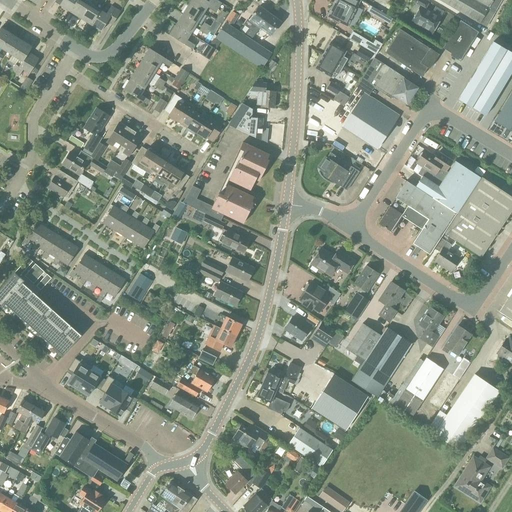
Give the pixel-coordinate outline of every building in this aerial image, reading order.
[(70,12),(77,0),(62,0),(59,5),(70,12)] [(83,0),(77,0),(70,12),(80,18),(90,4),(91,0),(86,0),(85,1),(83,0)] [(97,1),(96,0),(91,0),(90,4),(80,18),(90,25),(100,10),(95,7),(98,1),(97,1)] [(191,0),(190,2),(188,4),(204,13),(207,7),(215,12),(221,3),(216,0),(191,0)] [(359,0),(336,0),(328,17),(335,21),(334,22),(338,24),(339,22),(347,26),(357,6),(352,4),(354,0),(358,0),(360,1),(360,0),(359,0)] [(410,23),(431,35),(442,17),(426,8),(429,3),(428,2),(423,0),(414,0),(412,5),(418,9),(410,23)] [(436,0),(478,24),(492,0),(436,0)] [(197,23),(204,13),(188,4),(182,14),(197,23)] [(100,10),(90,25),(101,32),(107,22),(112,25),(120,12),(111,6),(106,14),(100,10)] [(259,28),(270,14),(259,6),(249,20),(253,23),(249,29),(251,30),(246,37),(249,38),(251,40),(259,28)] [(392,19),(370,6),(366,11),(389,24),(392,19)] [(221,11),(215,20),(221,24),(227,14),(221,11)] [(249,38),(246,37),(231,27),(238,16),(232,12),(225,23),(215,38),(239,54),(249,39),(249,38)] [(191,34),(197,23),(182,14),(176,25),(191,34)] [(270,14),(259,28),(270,36),(280,22),(270,14)] [(32,18),(21,17),(20,24),(31,26),(32,18)] [(478,34),(459,22),(441,49),(450,55),(449,57),(457,62),(458,60),(460,61),(478,34)] [(187,40),(191,34),(176,25),(173,29),(171,28),(168,33),(170,34),(169,35),(192,49),(195,45),(187,40)] [(31,27),(29,30),(39,37),(41,33),(31,27)] [(0,47),(2,49),(11,35),(0,28),(0,47)] [(427,69),(429,70),(439,55),(400,30),(385,53),(422,77),(427,69)] [(348,38),(376,55),(382,45),(375,40),(373,44),(352,31),(348,38)] [(437,32),(433,38),(441,44),(445,38),(437,32)] [(12,55),(21,41),(11,35),(2,49),(12,55)] [(272,54),(249,39),(239,54),(263,70),(272,54)] [(23,61),(28,53),(31,47),(21,41),(12,55),(22,61),(23,61)] [(348,59),(344,56),(347,51),(330,42),(322,55),(343,68),(348,59)] [(511,53),(493,42),(458,99),(486,116),(511,73),(511,53)] [(199,45),(195,51),(201,55),(205,49),(199,45)] [(209,60),(215,49),(210,46),(204,56),(209,60)] [(355,54),(368,62),(372,55),(360,48),(355,54)] [(142,59),(157,69),(161,62),(169,67),(172,63),(149,49),(142,59)] [(23,61),(22,61),(19,66),(15,73),(19,76),(23,69),(29,74),(39,59),(28,53),(23,61)] [(338,75),(343,68),(322,55),(314,69),(331,78),(334,73),(338,75)] [(391,98),(392,96),(394,93),(403,80),(404,78),(374,58),(355,87),(369,96),(373,88),(390,99),(391,98)] [(154,74),(157,69),(142,59),(136,69),(151,78),(157,82),(163,86),(165,83),(159,79),(159,78),(154,74)] [(154,85),(157,82),(151,78),(136,69),(129,80),(144,89),(147,84),(151,86),(154,85)] [(176,80),(182,84),(188,73),(182,69),(176,80)] [(263,81),(258,78),(249,90),(258,91),(256,105),(261,106),(273,108),(275,92),(263,91),(264,83),(262,83),(263,81)] [(26,91),(32,82),(27,79),(21,88),(26,91)] [(140,95),(144,89),(129,80),(123,90),(146,104),(148,100),(140,95)] [(179,88),(182,84),(176,80),(173,85),(179,88)] [(403,80),(394,93),(392,96),(405,105),(416,88),(403,80)] [(331,81),(326,89),(337,95),(341,87),(331,81)] [(511,92),(494,121),(511,131),(511,92)] [(169,116),(178,122),(189,104),(174,95),(164,111),(170,114),(169,116)] [(159,113),(166,103),(160,100),(154,110),(159,113)] [(394,124),(359,101),(355,108),(349,104),(345,109),(351,113),(342,127),(377,150),(394,124)] [(252,109),(241,103),(228,126),(261,140),(263,119),(251,118),(252,109)] [(187,128),(196,113),(192,110),(194,106),(189,104),(178,122),(187,128)] [(92,154),(98,144),(101,140),(96,136),(108,117),(95,109),(83,129),(92,134),(83,148),(92,154)] [(196,133),(208,115),(203,112),(201,116),(196,113),(187,128),(196,133)] [(208,115),(196,133),(206,140),(207,138),(213,142),(221,130),(214,126),(215,125),(210,121),(212,118),(208,115)] [(402,122),(395,137),(401,140),(408,125),(402,122)] [(121,145),(130,130),(119,123),(107,143),(113,146),(115,142),(121,145)] [(227,127),(224,134),(231,138),(235,131),(227,127)] [(130,130),(121,145),(126,149),(123,153),(129,157),(141,137),(130,130)] [(82,148),(84,144),(72,136),(69,140),(82,148)] [(228,180),(248,190),(254,179),(257,181),(269,159),(267,158),(269,155),(242,142),(239,149),(243,150),(228,180)] [(100,145),(94,154),(92,157),(97,161),(105,148),(100,145)] [(146,173),(157,154),(147,148),(139,163),(144,166),(142,170),(146,173)] [(418,160),(416,163),(426,170),(435,175),(440,167),(446,171),(452,161),(438,152),(435,157),(425,150),(423,153),(422,152),(420,153),(419,154),(418,155),(417,157),(417,159),(418,160)] [(78,157),(70,152),(63,165),(79,175),(87,162),(90,164),(92,159),(81,152),(78,157)] [(157,175),(167,160),(157,154),(146,173),(150,176),(153,172),(157,175)] [(347,172),(325,158),(318,168),(320,169),(319,172),(319,173),(321,176),(321,177),(323,178),(324,179),(326,181),(328,182),(330,183),(332,184),(333,184),(334,184),(335,184),(337,184),(347,190),(359,172),(351,167),(347,172)] [(106,168),(93,160),(90,165),(103,174),(106,168)] [(123,177),(131,164),(125,160),(117,173),(123,177)] [(164,184),(176,165),(167,160),(157,175),(155,179),(164,184)] [(447,172),(446,171),(440,167),(435,175),(426,170),(422,176),(415,187),(456,214),(456,215),(481,177),(456,161),(455,163),(453,162),(447,172)] [(176,165),(164,184),(169,187),(168,188),(178,194),(188,177),(184,174),(186,171),(176,165)] [(399,166),(395,171),(408,179),(411,174),(399,166)] [(48,188),(63,198),(64,196),(67,198),(77,182),(59,170),(48,188)] [(88,170),(83,174),(88,179),(93,174),(88,170)] [(373,181),(377,173),(372,171),(368,179),(373,181)] [(511,197),(481,177),(456,215),(444,233),(481,257),(511,210),(511,197)] [(395,198),(408,206),(402,216),(422,230),(413,244),(429,254),(456,214),(415,187),(406,181),(395,198)] [(254,194),(229,182),(224,191),(220,189),(212,206),(196,198),(201,189),(192,185),(183,201),(206,213),(221,220),(223,215),(243,224),(255,200),(251,198),(254,194)] [(122,186),(118,192),(123,195),(127,190),(122,186)] [(107,190),(103,195),(107,198),(113,189),(110,187),(108,191),(107,190)] [(395,198),(378,224),(391,232),(402,216),(408,206),(395,198)] [(180,201),(174,211),(181,215),(187,206),(182,202),(180,201)] [(114,230),(125,213),(128,208),(125,206),(121,211),(113,206),(102,222),(114,230)] [(162,212),(160,214),(169,219),(171,215),(163,210),(162,212)] [(136,218),(139,215),(134,212),(131,218),(125,213),(114,230),(125,237),(136,218)] [(206,213),(203,221),(221,230),(225,222),(221,220),(206,213)] [(149,220),(145,217),(142,222),(136,218),(125,237),(134,243),(145,226),(149,220)] [(35,245),(46,228),(37,222),(26,240),(25,239),(22,245),(26,247),(29,241),(35,245)] [(152,231),(145,226),(134,243),(144,249),(154,232),(156,233),(159,228),(155,226),(152,231)] [(46,252),(56,234),(46,228),(35,245),(31,251),(35,253),(39,247),(46,252)] [(176,228),(171,239),(181,243),(186,232),(176,228)] [(232,248),(243,253),(249,241),(229,231),(226,236),(222,234),(218,241),(222,243),(221,246),(231,251),(232,248)] [(56,258),(66,240),(56,234),(46,252),(42,257),(45,259),(49,254),(56,258)] [(451,245),(441,238),(434,249),(440,252),(434,261),(450,272),(460,258),(448,250),(451,245)] [(66,240),(56,258),(52,264),(55,266),(59,260),(68,265),(78,248),(66,240)] [(334,256),(321,248),(311,263),(331,277),(337,267),(347,274),(355,261),(338,250),(334,256)] [(82,277),(93,260),(84,254),(73,271),(72,270),(68,276),(72,279),(76,273),(82,277)] [(247,282),(253,268),(232,258),(226,271),(247,282)] [(92,283),(103,266),(93,260),(82,277),(78,283),(82,285),(86,279),(92,283)] [(201,267),(220,277),(224,271),(205,260),(201,267)] [(217,283),(220,277),(201,267),(190,261),(186,269),(197,274),(198,273),(217,283)] [(60,266),(56,272),(64,277),(68,271),(60,266)] [(103,289),(113,272),(103,266),(92,283),(88,289),(93,292),(96,286),(103,289)] [(366,292),(378,275),(366,266),(354,284),(366,292)] [(113,272),(103,289),(95,301),(100,303),(107,292),(115,297),(125,280),(113,272)] [(138,301),(151,281),(140,273),(127,293),(138,301)] [(14,274),(0,289),(0,301),(1,302),(6,307),(8,305),(12,309),(28,291),(18,283),(20,280),(14,274)] [(235,306),(241,293),(220,282),(214,296),(235,306)] [(389,322),(396,311),(392,309),(404,291),(391,282),(379,301),(385,305),(379,315),(389,322)] [(312,308),(319,312),(326,302),(328,301),(333,305),(332,307),(340,294),(327,285),(323,291),(311,283),(309,286),(307,284),(303,290),(305,291),(299,300),(303,302),(302,304),(311,310),(312,308)] [(28,291),(12,309),(16,312),(14,314),(20,320),(38,300),(28,291)] [(511,320),(511,292),(499,312),(511,320)] [(355,320),(368,301),(356,293),(343,312),(355,320)] [(38,300),(20,320),(26,325),(28,323),(32,327),(47,309),(38,300)] [(216,320),(219,315),(201,307),(195,320),(201,323),(199,327),(206,330),(212,318),(216,320)] [(432,346),(438,337),(432,333),(443,317),(430,308),(419,325),(426,329),(420,338),(432,346)] [(47,309),(32,327),(36,330),(34,332),(40,338),(57,318),(47,309)] [(142,315),(151,320),(148,325),(157,330),(163,319),(145,309),(142,315)] [(284,329),(301,340),(311,325),(301,319),(299,321),(293,316),(284,329)] [(221,329),(236,336),(241,325),(226,317),(221,329)] [(57,318),(40,338),(46,343),(48,341),(52,344),(67,327),(57,318)] [(170,321),(162,336),(167,338),(174,324),(170,321)] [(327,343),(335,330),(322,322),(314,335),(327,343)] [(364,361),(381,335),(363,323),(346,349),(364,361)] [(458,355),(471,335),(457,326),(442,349),(447,352),(449,349),(458,355)] [(67,327),(52,344),(56,348),(54,350),(61,356),(78,336),(67,327)] [(381,335),(364,361),(389,378),(411,344),(387,327),(381,335)] [(218,351),(222,343),(230,347),(236,336),(221,329),(215,340),(208,337),(205,344),(218,351)] [(511,337),(510,336),(507,340),(506,339),(497,353),(511,363),(511,361),(511,337)] [(157,353),(162,344),(157,341),(152,350),(157,353)] [(304,353),(315,357),(319,349),(308,344),(304,353)] [(198,359),(200,356),(183,347),(181,351),(198,360),(198,359)] [(200,356),(198,359),(212,366),(216,358),(203,351),(200,356)] [(72,373),(67,382),(77,389),(89,370),(80,363),(81,362),(75,358),(67,370),(72,373)] [(425,358),(412,378),(395,404),(413,415),(442,369),(425,358)] [(463,359),(453,375),(459,379),(469,363),(463,359)] [(130,361),(127,367),(133,371),(137,365),(130,361)] [(140,368),(137,374),(142,377),(145,371),(140,368)] [(207,391),(214,378),(199,369),(192,383),(207,391)] [(89,370),(77,389),(81,391),(80,393),(84,396),(86,394),(88,396),(94,386),(99,390),(105,380),(89,370)] [(367,377),(369,374),(364,370),(360,377),(373,385),(375,381),(367,377)] [(166,372),(163,379),(171,383),(174,377),(166,372)] [(262,384),(276,390),(281,378),(267,372),(262,384)] [(295,377),(286,373),(283,379),(292,383),(295,377)] [(333,374),(311,408),(345,430),(367,396),(333,374)] [(498,392),(473,375),(432,435),(457,453),(498,392)] [(156,377),(151,386),(165,394),(170,385),(156,377)] [(195,397),(199,389),(180,378),(175,386),(195,397)] [(105,393),(99,402),(109,409),(121,390),(105,380),(99,390),(105,393)] [(273,397),(276,390),(262,384),(257,396),(270,402),(268,408),(281,414),(282,410),(286,412),(289,404),(273,397)] [(382,387),(376,392),(379,396),(385,391),(382,387)] [(121,390),(109,409),(120,416),(126,407),(131,410),(138,400),(121,390)] [(0,412),(3,414),(9,402),(0,397),(0,412)] [(191,419),(198,406),(184,398),(177,410),(191,419)] [(20,431),(34,407),(23,400),(16,411),(22,415),(14,428),(20,431)] [(211,413),(214,409),(204,404),(202,408),(211,413)] [(34,407),(20,431),(25,434),(33,421),(38,424),(44,413),(34,407)] [(8,418),(5,423),(9,425),(15,414),(11,412),(8,418)] [(42,430),(35,442),(42,446),(50,434),(57,439),(65,425),(54,418),(46,432),(42,430)] [(428,426),(432,428),(436,421),(432,419),(428,426)] [(267,434),(250,423),(247,429),(241,425),(232,439),(249,449),(253,442),(259,446),(267,434)] [(32,447),(35,442),(42,430),(42,429),(36,425),(26,443),(32,447)] [(314,431),(306,426),(303,431),(300,428),(289,444),(321,466),(332,450),(311,436),(314,431)] [(341,441),(345,434),(338,429),(333,435),(341,441)] [(127,465),(76,432),(71,440),(67,437),(66,438),(64,437),(54,454),(89,476),(92,478),(94,475),(98,469),(117,481),(127,465)] [(25,455),(29,448),(22,444),(18,450),(25,455)] [(294,461),(299,454),(289,448),(285,455),(294,461)] [(502,469),(508,459),(493,449),(487,459),(502,469)] [(19,465),(21,461),(14,457),(15,455),(9,452),(6,458),(19,465)] [(240,455),(233,461),(242,470),(244,469),(251,476),(255,471),(240,455)] [(469,491),(467,494),(480,503),(490,487),(481,481),(489,467),(473,457),(457,483),(469,491)] [(0,470),(2,472),(4,473),(8,466),(0,461),(0,470)] [(270,473),(273,466),(266,463),(263,471),(270,473)] [(260,488),(269,475),(261,469),(252,482),(260,488)] [(235,494),(247,482),(237,472),(225,484),(235,494)] [(102,480),(94,475),(92,478),(89,476),(85,482),(90,485),(92,481),(98,486),(102,480)] [(165,509),(180,488),(171,481),(161,495),(162,497),(159,501),(161,503),(159,505),(165,509)] [(19,489),(25,492),(28,486),(25,485),(22,483),(19,489)] [(342,511),(348,503),(326,487),(320,496),(342,511)] [(180,488),(165,509),(169,511),(187,511),(192,506),(196,499),(190,495),(180,488)] [(249,511),(261,511),(267,507),(269,505),(272,500),(261,488),(243,506),(249,511)] [(21,498),(25,492),(19,489),(16,494),(21,498)] [(93,493),(89,490),(80,504),(82,505),(78,511),(97,511),(104,500),(100,498),(102,496),(94,491),(93,493)] [(417,511),(427,500),(415,491),(399,511),(417,511)] [(32,497),(37,500),(39,501),(42,496),(35,492),(32,497)] [(269,508),(266,511),(284,511),(294,498),(287,493),(279,506),(278,504),(274,510),(269,508)] [(276,495),(273,501),(281,503),(283,497),(276,495)] [(0,510),(2,511),(9,511),(15,502),(5,496),(0,504),(0,510)] [(329,511),(323,507),(306,496),(303,500),(320,511),(319,511),(308,511),(307,511),(329,511)] [(34,505),(37,500),(32,497),(29,502),(34,505)] [(23,511),(25,508),(15,502),(9,511),(23,511)]
